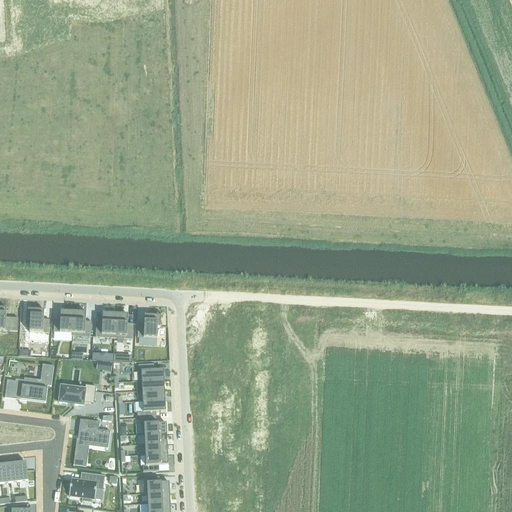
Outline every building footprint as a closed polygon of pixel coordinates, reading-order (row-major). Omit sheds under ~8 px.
[(35,0),(27,1),(27,13),(55,11),(54,0),(57,0),(56,0),(35,0)] [(27,13),(28,25),(40,24),(40,31),(58,30),(58,22),(55,22),(55,11),(27,13)] [(43,44),(31,44),(32,56),(59,55),(59,44),(61,44),(61,36),(43,37),(43,44)] [(32,56),(32,68),(44,68),(45,75),(63,74),(62,66),(60,66),(59,55),(32,56)] [(43,88),(32,89),(32,101),(60,99),(59,88),(62,88),(61,80),(43,81),(43,88)] [(32,101),(33,113),(45,112),(45,119),(63,118),(63,110),(60,110),(60,99),(32,101)] [(48,132),(36,132),(37,145),(67,144),(66,124),(48,125),(48,132)] [(68,172),(68,187),(87,188),(88,164),(76,163),(75,172),(68,172)] [(5,165),(4,195),(23,196),(24,178),(17,178),(18,166),(5,165)] [(37,178),(36,197),(56,198),(57,168),(45,167),(44,179),(37,178)] [(0,309),(0,332),(17,333),(18,320),(6,319),(6,309),(6,310),(0,309)] [(28,311),(27,322),(30,322),(29,334),(49,335),(50,321),(43,321),(44,311),(43,311),(43,312),(28,311)] [(54,322),(53,334),(72,335),(73,313),(61,313),(60,322),(54,322)] [(72,335),(72,338),(91,339),(91,323),(85,323),(86,314),(85,314),(73,313),(72,335)] [(96,324),(95,339),(114,340),(115,316),(103,315),(103,314),(102,324),(96,324)] [(115,316),(114,340),(133,341),(134,326),(127,325),(128,316),(115,316)] [(138,326),(137,339),(157,340),(157,329),(160,329),(161,318),(145,317),(144,326),(138,326)] [(160,342),(160,352),(172,352),(172,342),(160,342)] [(41,384),(15,381),(15,383),(7,382),(4,400),(6,400),(6,399),(14,400),(15,391),(23,392),(22,400),(27,401),(27,402),(45,404),(48,386),(51,386),(54,368),(44,366),(41,384)] [(164,372),(139,373),(139,383),(141,383),(164,382),(164,378),(164,372)] [(164,382),(141,383),(142,393),(165,392),(164,388),(164,382)] [(61,389),(59,405),(68,406),(68,407),(74,408),(74,407),(83,408),(84,404),(93,405),(96,388),(85,387),(85,392),(61,389)] [(165,392),(142,393),(142,404),(165,403),(165,399),(165,395),(165,392)] [(143,414),(137,414),(137,421),(141,420),(156,420),(156,414),(163,413),(166,413),(165,409),(165,403),(142,404),(143,414)] [(156,420),(141,420),(142,437),(144,437),(167,436),(167,432),(166,425),(157,426),(156,420)] [(77,440),(74,461),(75,461),(85,463),(87,448),(87,445),(108,447),(110,433),(98,431),(99,424),(82,421),(80,440),(77,440)] [(167,436),(144,437),(145,447),(167,446),(167,442),(167,440),(167,436)] [(167,446),(145,447),(145,457),(168,456),(168,452),(167,446)] [(146,468),(143,468),(143,474),(159,473),(159,467),(168,467),(168,462),(168,456),(145,457),(146,468)] [(26,465),(17,466),(19,483),(28,482),(26,465)] [(8,466),(0,467),(0,469),(2,485),(10,484),(8,466)] [(17,466),(8,466),(10,484),(19,483),(17,466)] [(103,492),(104,478),(84,476),(84,481),(81,481),(81,482),(71,481),(69,498),(83,500),(82,503),(91,504),(92,501),(95,502),(96,491),(103,492)] [(159,479),(144,479),(145,496),(147,496),(170,495),(170,491),(169,484),(159,485),(159,479)] [(170,495),(147,496),(148,506),(170,505),(170,501),(170,495)]
